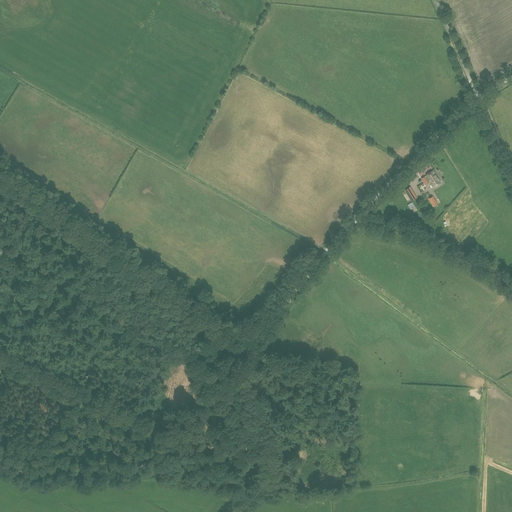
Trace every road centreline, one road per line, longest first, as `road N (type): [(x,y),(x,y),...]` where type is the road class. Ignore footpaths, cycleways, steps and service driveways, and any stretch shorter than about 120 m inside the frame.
road 1 (unclassified): [(245,350),(381,188),(478,99)]
road 2 (unclassified): [(245,350),(0,182)]
road 3 (track): [(262,487),(0,354)]
road 4 (track): [(350,222),(418,234),(511,289)]
road 5 (unclassified): [(239,511),(269,469),(241,377),(245,350)]
